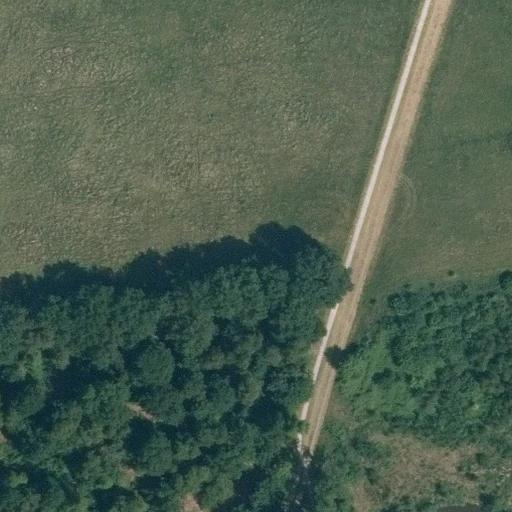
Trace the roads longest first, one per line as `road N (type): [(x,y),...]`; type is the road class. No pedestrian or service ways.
road 1 (track): [(339,293),(0,354)]
road 2 (track): [(446,0),(354,296)]
road 3 (track): [(354,296),(282,511)]
